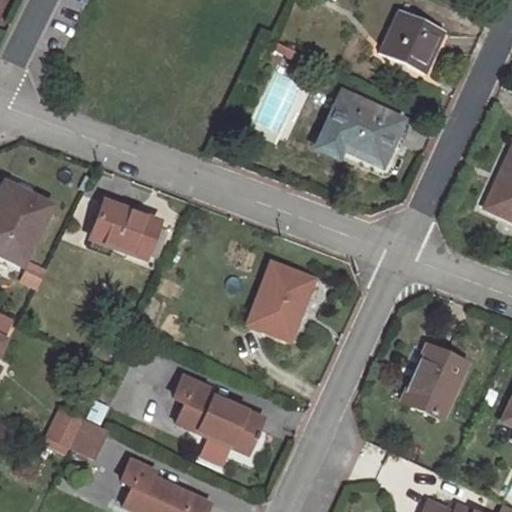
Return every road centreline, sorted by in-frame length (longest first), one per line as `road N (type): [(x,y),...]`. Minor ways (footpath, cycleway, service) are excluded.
road 1 (residential): [(399,255),(0,105)]
road 2 (residential): [(399,255),(282,511)]
road 3 (residential): [(511,12),(399,255)]
